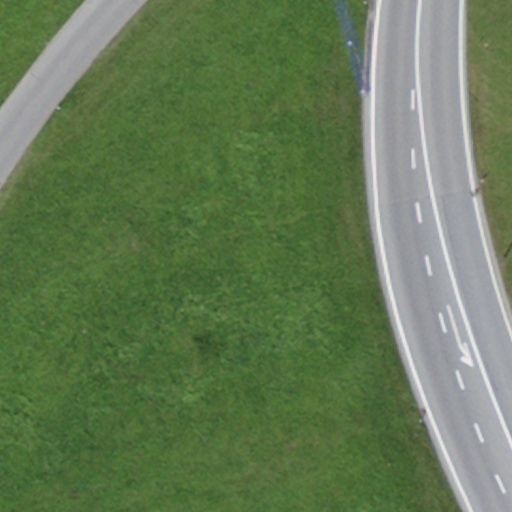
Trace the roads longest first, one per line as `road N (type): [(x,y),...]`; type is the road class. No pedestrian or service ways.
road 1 (secondary): [(419,0),(420,116),(435,232),(511,470)]
road 2 (tertiary): [(0,151),(68,54),(122,0)]
